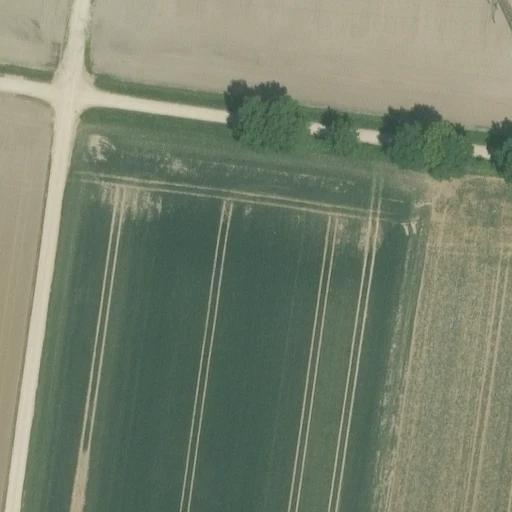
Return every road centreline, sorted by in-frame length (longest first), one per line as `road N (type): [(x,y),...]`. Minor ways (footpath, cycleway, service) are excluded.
road 1 (track): [(69,95),(511,158)]
road 2 (track): [(11,511),(69,95)]
